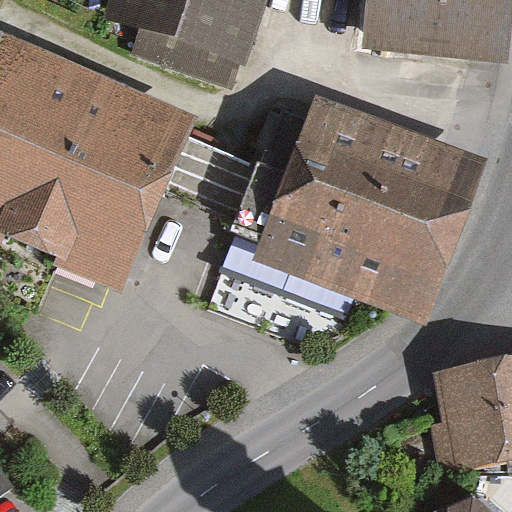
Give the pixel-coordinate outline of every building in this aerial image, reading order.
[(269,0),(120,0),(108,37),(240,83),(269,0)] [(511,0),(371,0),(365,56),(511,68),(511,0)] [(196,132),(3,52),(0,59),(0,252),(124,304),(196,132)] [(478,172),(320,115),(263,272),(420,329),(478,172)] [(511,378),(449,389),(464,478),(511,469),(511,378)]
